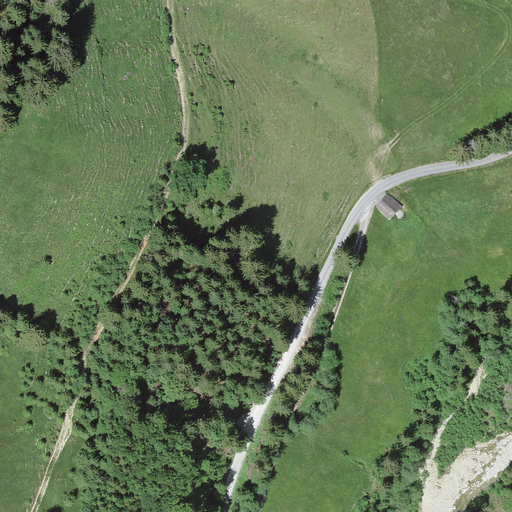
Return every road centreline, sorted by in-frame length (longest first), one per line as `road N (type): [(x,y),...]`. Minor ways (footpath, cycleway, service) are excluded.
road 1 (track): [(34,511),(87,348),(183,148),(188,110),(171,0)]
road 2 (unclassified): [(220,511),(332,256),(365,200),(391,180),(511,147)]
road 3 (track): [(365,200),(344,290),(258,511)]
